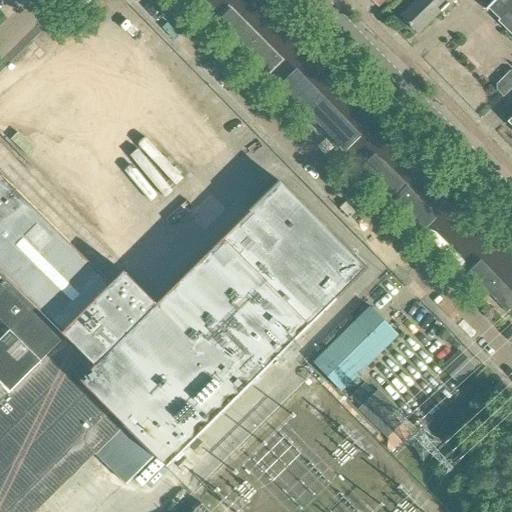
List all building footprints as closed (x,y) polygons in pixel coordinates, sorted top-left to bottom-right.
[(418,35),(454,0),(419,0),(401,17),(418,35)] [(511,0),(496,0),(487,10),(511,34),(511,0)] [(282,62),(231,13),(219,25),(269,74),(282,62)] [(503,98),(511,88),(511,71),(511,72),(497,85),(497,92),(503,98)] [(430,220),(368,158),(358,167),(420,230),(430,220)] [(0,511),(29,511),(122,422),(168,468),(176,460),(178,462),(186,455),(183,453),(337,298),(337,299),(367,268),(280,182),(250,212),(251,213),(158,307),(125,274),(112,286),(2,176),(0,177),(0,511)] [(467,267),(438,237),(433,241),(462,272),(467,267)] [(511,310),(511,295),(480,264),(467,277),(506,316),(511,310)] [(399,337),(371,308),(313,364),(342,393),(399,337)] [(396,342),(364,376),(376,387),(407,353),(396,342)] [(455,382),(473,365),(462,354),(444,371),(455,382)] [(362,407),(376,394),(365,383),(352,397),(362,407)] [(387,439),(407,419),(379,391),(376,394),(362,407),(359,411),(387,439)] [(202,511),(192,502),(182,511),(202,511)]
